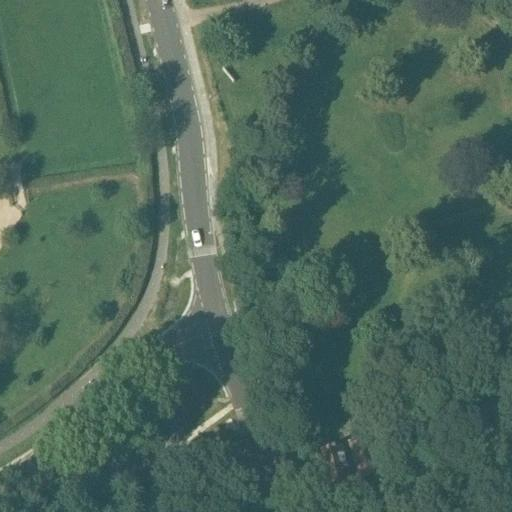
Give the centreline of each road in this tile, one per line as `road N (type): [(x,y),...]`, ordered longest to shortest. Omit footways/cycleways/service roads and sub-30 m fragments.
road 1 (secondary): [(219,325),(158,0)]
road 2 (tertiary): [(0,483),(56,446),(173,342),(219,325)]
road 3 (secondary): [(281,511),(219,325)]
